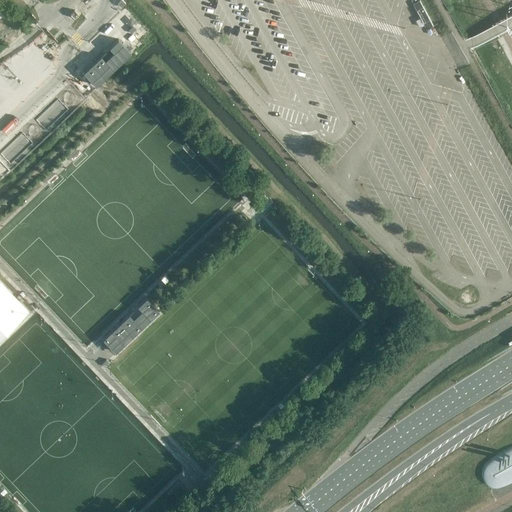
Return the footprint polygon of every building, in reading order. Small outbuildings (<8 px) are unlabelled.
[(118,39),(83,73),(96,86),(131,53),(118,39)] [(59,98),(37,118),(47,129),(69,109),(59,98)] [(0,282),(0,338),(28,312),(0,282)] [(146,298),(103,339),(115,352),(159,311),(146,298)] [(511,446),(508,448),(505,450),(502,451),(498,454),(495,456),(491,459),(488,461),(486,463),(485,464),(484,466),(483,467),(482,468),(482,469),(482,471),(482,472),(482,474),(482,475),(482,476),(482,477),(483,478),(483,479),(484,480),(485,481),(486,482),(487,484),(489,485),(490,485),(492,486),(493,486),(494,487),(496,487),(497,486),(499,486),(504,485),(507,483),(510,482),(511,481),(511,446)]
